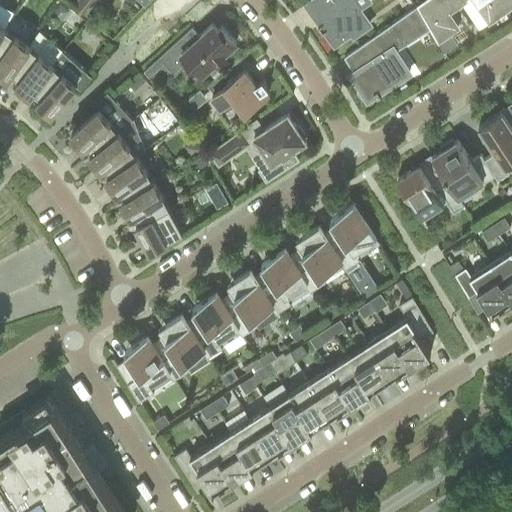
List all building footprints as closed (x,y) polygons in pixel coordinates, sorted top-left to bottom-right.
[(85,14),(96,0),(77,0),(73,5),(85,14)] [(308,0),(324,22),(318,26),(322,33),(325,31),(334,44),(351,32),(353,35),(369,24),(358,8),(360,6),(355,0),(308,0)] [(511,0),(424,0),(416,6),(429,29),(437,42),(458,27),(447,13),(465,1),(464,0),(477,0),(478,2),(476,3),(489,21),(511,4),(511,0)] [(395,51),(429,29),(416,6),(344,57),(344,58),(348,56),(357,70),(351,74),(359,87),(357,89),(357,92),(358,94),(360,97),(363,97),(365,97),(367,100),(375,95),(377,98),(381,95),(379,92),(401,78),(395,51)] [(221,26),(217,30),(212,24),(199,35),(192,26),(144,70),(150,78),(167,62),(175,70),(187,59),(190,62),(191,61),(202,73),(236,42),(221,26)] [(29,43),(5,27),(5,26),(0,33),(0,67),(8,74),(29,43)] [(53,62),(30,44),(29,43),(8,74),(30,91),(53,62)] [(76,83),(54,63),(53,62),(30,91),(54,113),(61,106),(58,103),(76,83)] [(252,82),(253,81),(244,70),(234,78),(233,77),(225,82),(226,84),(212,95),(220,105),(216,108),(228,123),(235,118),(238,116),(238,115),(244,110),(245,111),(268,93),(265,89),(268,87),(262,79),(254,85),(252,82)] [(119,130),(119,129),(99,106),(78,124),(76,121),(69,127),(71,130),(83,144),(90,152),(119,130)] [(511,125),(510,122),(502,110),(495,115),(495,114),(485,121),(485,122),(478,126),(495,152),(484,159),(494,175),(497,180),(509,172),(505,165),(511,160),(511,125)] [(299,126),(295,125),(287,113),(254,135),(271,161),(259,169),(266,180),(298,159),(292,149),(305,140),(304,138),(304,134),(299,126)] [(218,166),(253,142),(243,128),(208,152),(218,166)] [(138,153),(137,153),(119,130),(90,152),(101,166),(107,174),(138,153)] [(189,142),(187,151),(190,156),(201,149),(194,139),(189,142)] [(457,140),(454,142),(452,139),(440,147),(442,150),(432,156),(458,196),(482,180),(483,182),(494,175),(484,159),(481,154),(471,160),(457,140)] [(154,179),(154,178),(138,153),(107,174),(123,197),(154,179)] [(419,164),(397,179),(415,206),(422,217),(446,202),(453,213),(464,206),(458,196),(432,156),(431,157),(441,172),(429,180),(419,164)] [(170,205),(169,204),(154,179),(123,197),(137,222),(170,205)] [(216,181),(205,187),(209,194),(220,188),(216,181)] [(378,246),(380,245),(353,202),(336,213),(341,220),(323,231),(319,224),(318,225),(346,267),(360,258),(356,251),(374,239),(378,246)] [(183,230),(182,228),(170,205),(137,222),(151,247),(183,230)] [(499,233),(510,226),(504,217),(492,224),(499,233)] [(487,241),(499,233),(492,224),(481,231),(487,241)] [(344,268),(346,267),(318,225),(296,239),(300,246),(289,253),(284,246),(284,247),(311,289),(326,280),(321,273),(340,261),(344,268)] [(310,290),(311,289),(284,247),(262,261),(266,268),(254,275),(250,268),(249,269),(277,311),(291,302),(287,295),(306,283),(310,290)] [(511,297),(511,254),(510,251),(490,263),(511,297)] [(458,260),(449,265),(455,274),(463,269),(458,260)] [(493,312),(511,299),(511,297),(490,263),(471,276),(465,267),(463,269),(455,274),(478,312),(484,308),(483,307),(487,304),(493,312)] [(276,312),(277,311),(249,269),(227,283),(232,290),(220,297),(216,290),(215,291),(243,333),(257,324),(253,317),(272,305),(276,312)] [(363,293),(366,292),(365,277),(354,278),(363,293)] [(401,279),(396,283),(406,299),(412,296),(401,279)] [(242,334),(243,333),(215,291),(193,305),(197,312),(186,319),(181,313),(208,355),(223,346),(218,339),(237,327),(242,334)] [(431,330),(432,329),(412,296),(406,299),(399,304),(406,317),(387,329),(410,365),(430,352),(419,335),(430,329),(431,330)] [(363,317),(375,310),(368,300),(357,308),(363,317)] [(341,311),(340,311),(335,302),(324,310),(330,318),(341,311)] [(207,356),(208,355),(181,313),(159,327),(163,334),(152,341),(147,335),(174,378),(188,368),(184,362),(203,349),(207,356)] [(335,335),(346,328),(340,319),(329,326),(335,335)] [(295,340),(305,334),(300,325),(290,332),(295,340)] [(324,343),(335,335),(329,326),(318,333),(324,343)] [(390,378),(410,365),(387,329),(367,342),(390,378)] [(173,378),(174,378),(147,335),(124,349),(129,356),(117,363),(113,357),(112,357),(139,400),(154,390),(150,384),(169,371),(173,378)] [(371,391),(390,378),(367,342),(348,354),(371,391)] [(296,361),(307,353),(301,344),(290,351),(296,361)] [(263,365),(269,361),(276,356),(272,350),(259,358),(260,360),(263,365)] [(276,373),(290,364),(283,352),(276,356),(269,361),(275,370),(276,373)] [(351,403),(371,391),(348,354),(328,367),(351,403)] [(262,365),(257,369),(263,378),(275,370),(269,361),(263,365),(262,365)] [(331,416),(351,403),(328,367),(308,380),(331,416)] [(232,369),(221,376),(226,385),(238,377),(236,375),(232,369)] [(257,386),(255,384),(251,376),(239,384),(245,393),(257,386)] [(312,429),(331,416),(308,380),(289,392),(312,429)] [(292,441),(312,429),(289,392),(269,405),(292,441)] [(217,411),(229,404),(223,394),(211,402),(217,411)] [(90,461),(85,453),(47,395),(23,411),(29,420),(0,438),(0,454),(24,491),(18,495),(0,466),(0,511),(122,511),(96,470),(108,463),(102,453),(90,461)] [(206,418),(217,411),(211,402),(200,409),(206,418)] [(272,454),(292,441),(269,405),(249,418),(272,454)] [(157,429),(169,422),(164,414),(152,421),(157,429)] [(253,467),(272,454),(249,418),(230,430),(253,467)] [(233,479),(253,467),(230,430),(210,443),(233,479)] [(213,492),(233,479),(210,443),(191,456),(186,448),(174,455),(196,489),(197,489),(197,488),(206,482),(213,492)]
